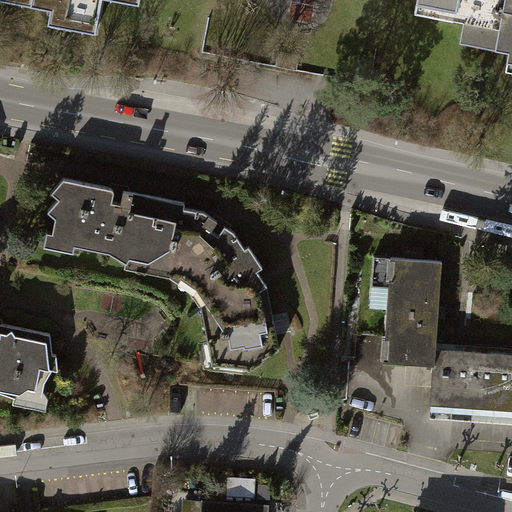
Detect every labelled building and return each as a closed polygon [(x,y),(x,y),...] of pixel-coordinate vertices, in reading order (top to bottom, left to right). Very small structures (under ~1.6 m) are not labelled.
[(0,0),(0,1),(50,10),(47,29),(91,36),(96,5),(129,11),(130,0),(0,0)] [(511,0),(417,0),(416,12),(465,20),(461,40),(510,49),(506,69),(511,69),(511,0)] [(64,179),(52,193),(59,199),(49,212),(56,219),(53,234),(47,232),(44,245),(151,272),(170,276),(193,294),(203,306),(208,337),(200,338),(205,365),(250,367),(280,348),(274,318),(267,304),(261,290),(268,286),(259,272),(258,271),(263,267),(249,245),(246,248),(235,232),(226,226),(220,234),(213,229),(219,222),(203,211),(184,207),(185,203),(125,191),(121,204),(116,203),(112,202),(114,192),(113,190),(64,179)] [(400,363),(437,364),(438,348),(440,312),(443,262),(394,259),(386,363),(400,363)] [(50,334),(0,323),(0,393),(14,397),(13,402),(47,409),(49,397),(44,391),(46,378),(52,368),(58,370),(56,354),(53,353),(50,334)] [(452,349),(438,348),(437,364),(435,406),(511,409),(511,352),(503,352),(493,352),(462,349),(452,349)] [(234,500),(273,499),(273,479),(234,480),(234,500)] [(268,511),(269,503),(201,499),(201,500),(182,498),(181,511),(268,511)]
